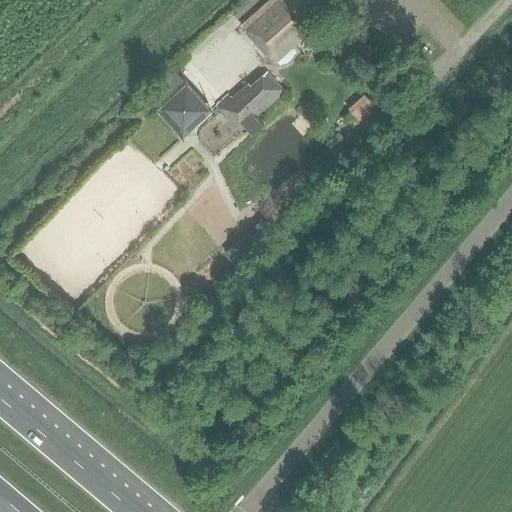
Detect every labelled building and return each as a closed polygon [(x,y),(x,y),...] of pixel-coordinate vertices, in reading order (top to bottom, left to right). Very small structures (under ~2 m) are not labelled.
[(271,0),(241,27),(273,62),(311,28),(300,16),(316,2),(314,0),(271,0)] [(326,58),(336,59),(337,51),(326,50),(326,58)] [(171,71),(141,99),(152,111),(182,83),(171,71)] [(239,131),(285,90),(268,72),(251,87),(248,83),(231,98),(228,94),(215,105),(239,131)] [(345,108),(358,122),(375,107),(363,93),(345,108)]
